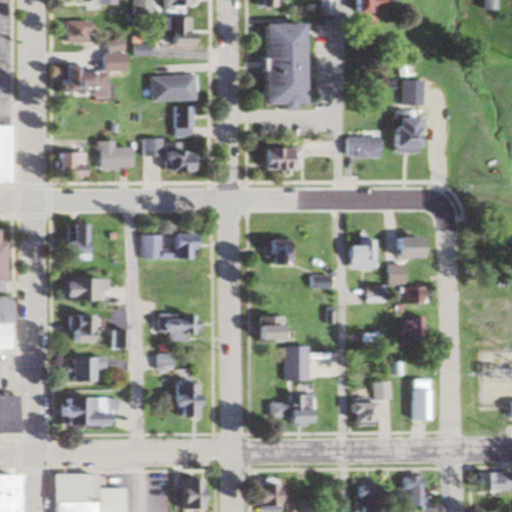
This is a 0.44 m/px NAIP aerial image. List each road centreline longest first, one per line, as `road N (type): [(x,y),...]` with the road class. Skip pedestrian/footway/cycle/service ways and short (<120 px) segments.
road 1 (residential): [(0,203),(511,200)]
road 2 (residential): [(0,454),(511,452)]
road 3 (residential): [(40,454),(32,0)]
road 4 (residential): [(240,450),(226,0)]
road 5 (residential): [(452,454),(442,200)]
